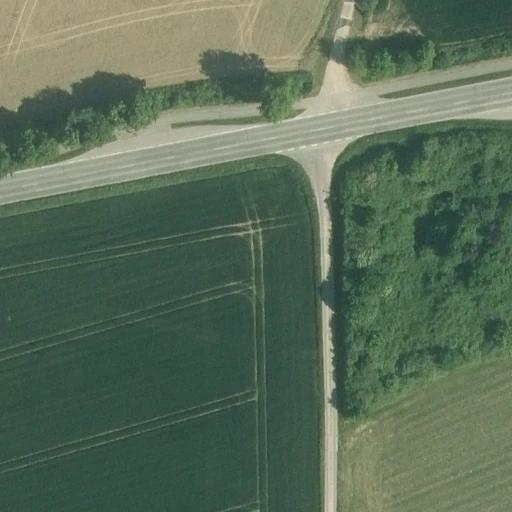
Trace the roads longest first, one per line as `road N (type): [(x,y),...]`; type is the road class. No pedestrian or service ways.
road 1 (unclassified): [(324,127),(334,511)]
road 2 (secondary): [(0,189),(324,127)]
road 3 (secondary): [(324,127),(511,91)]
road 4 (unclassified): [(353,0),(324,127)]
